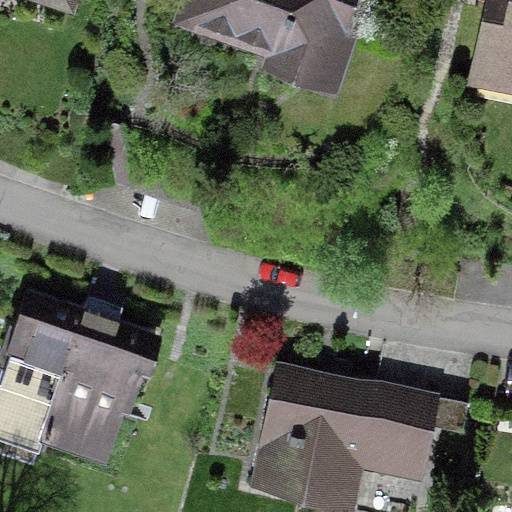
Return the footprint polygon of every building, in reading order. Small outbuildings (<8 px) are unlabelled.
[(192,0),(192,1),(215,9),(213,15),(237,23),(235,28),(281,44),(278,53),(331,71),(347,23),(339,6),(340,0),(192,0)] [(511,0),(498,0),(495,4),(481,73),(511,79),(511,0)] [(1,122),(0,125),(0,153),(66,177),(76,148),(1,122)] [(29,288),(12,341),(28,346),(8,405),(45,418),(42,427),(102,447),(119,398),(126,400),(139,360),(146,362),(156,331),(116,318),(119,311),(86,300),(83,307),(29,288)] [(378,390),(378,379),(281,360),(257,477),(323,491),(331,453),(417,470),(431,401),(378,390)]
